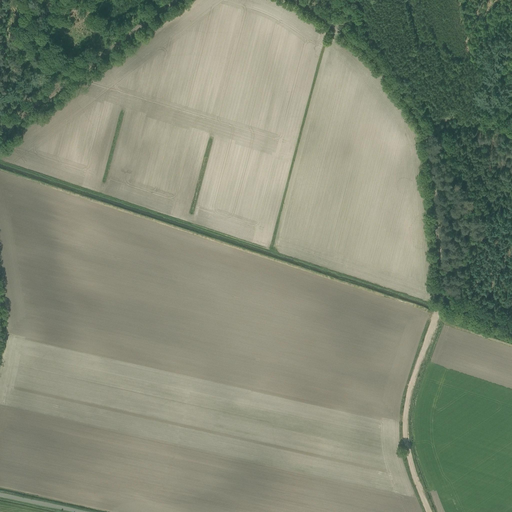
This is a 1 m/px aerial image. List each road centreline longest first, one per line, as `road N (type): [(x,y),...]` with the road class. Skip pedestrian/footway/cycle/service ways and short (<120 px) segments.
road 1 (track): [(440,301),(424,131),(366,51),(292,0)]
road 2 (track): [(440,301),(405,423),(429,511)]
road 3 (track): [(0,130),(167,0)]
